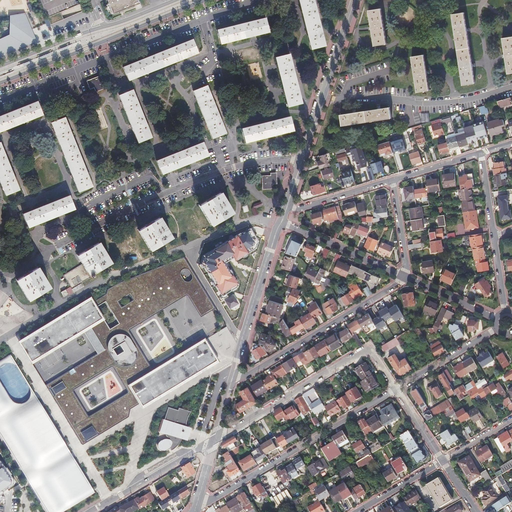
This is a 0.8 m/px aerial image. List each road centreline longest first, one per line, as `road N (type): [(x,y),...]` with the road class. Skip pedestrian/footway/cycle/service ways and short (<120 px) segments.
road 1 (residential): [(395,389),(195,511)]
road 2 (residential): [(215,439),(369,350),(395,389)]
road 3 (tertiary): [(0,83),(205,0)]
road 4 (residential): [(286,207),(354,0)]
road 5 (residential): [(231,384),(404,275)]
road 6 (residential): [(231,384),(281,222)]
road 7 (residential): [(91,511),(215,439)]
road 8 (residential): [(281,222),(404,275)]
